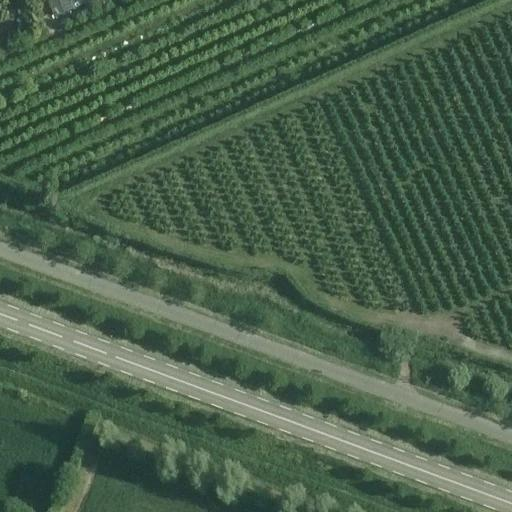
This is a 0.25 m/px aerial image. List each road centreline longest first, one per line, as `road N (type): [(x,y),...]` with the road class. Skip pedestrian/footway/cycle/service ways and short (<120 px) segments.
road 1 (secondary): [(0,314),(511,504)]
road 2 (unclassified): [(511,433),(0,247)]
